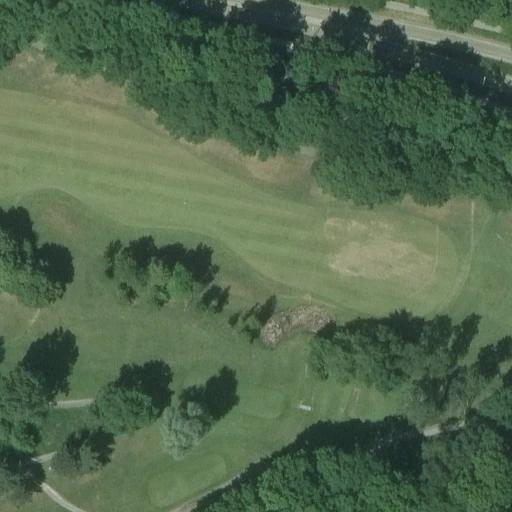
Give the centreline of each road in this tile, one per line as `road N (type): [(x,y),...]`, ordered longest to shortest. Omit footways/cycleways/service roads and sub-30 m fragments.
road 1 (unclassified): [(313,17),(511,89)]
road 2 (unclassified): [(511,54),(396,25),(313,17)]
